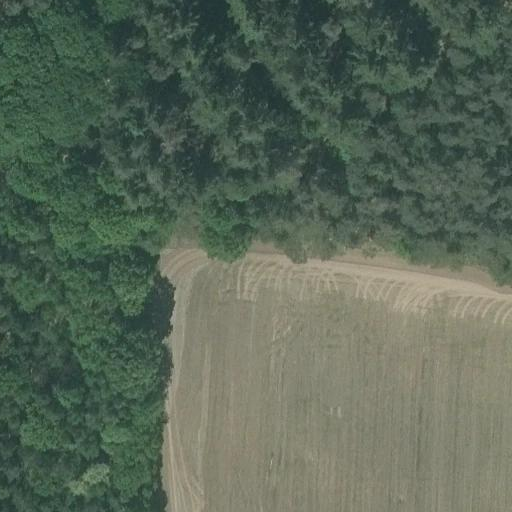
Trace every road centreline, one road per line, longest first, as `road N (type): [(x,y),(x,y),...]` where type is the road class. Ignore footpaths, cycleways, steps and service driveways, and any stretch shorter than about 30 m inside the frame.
road 1 (track): [(147,511),(98,39),(71,0)]
road 2 (track): [(116,196),(229,202),(501,0)]
road 3 (track): [(103,0),(71,38),(0,59)]
